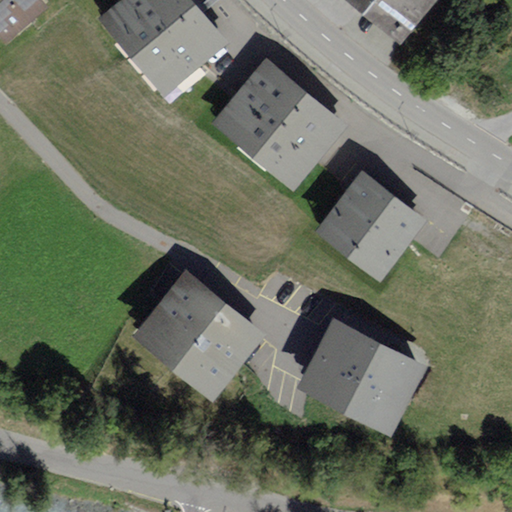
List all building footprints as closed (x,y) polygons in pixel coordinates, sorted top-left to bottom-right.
[(46,0),(0,0),(0,34),(8,44),(53,7),(46,0)] [(200,0),(127,0),(93,28),(156,106),(235,44),(200,0)] [(352,0),(406,44),(442,0),(352,0)] [(272,56),(215,124),(299,195),(357,126),(272,56)] [(363,176),(327,222),(381,265),(418,218),(394,200),(393,202),(385,196),(386,194),(363,176)] [(201,398),(251,339),(175,274),(125,332),(201,398)] [(338,323),(312,371),(331,381),(327,387),(382,416),(392,395),(399,399),(417,364),(338,323)]
